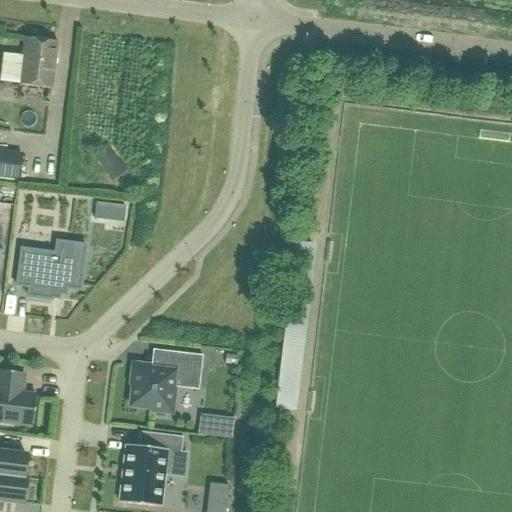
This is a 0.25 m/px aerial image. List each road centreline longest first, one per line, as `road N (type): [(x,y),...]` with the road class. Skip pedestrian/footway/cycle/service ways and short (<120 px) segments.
road 1 (residential): [(254,20),(241,169),(230,203),(196,247),(77,354)]
road 2 (residential): [(511,52),(254,20)]
road 3 (residential): [(254,20),(95,0)]
road 4 (residential): [(77,354),(58,511)]
